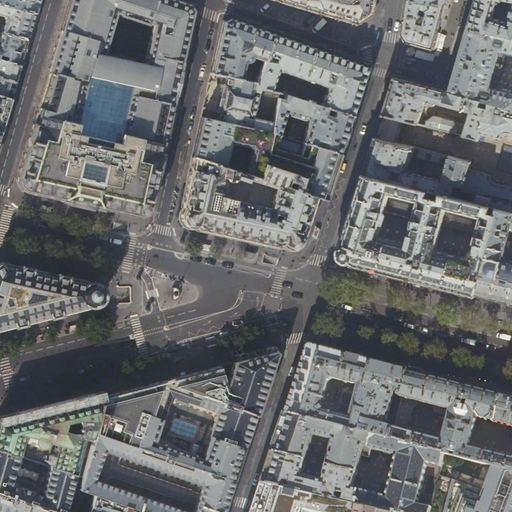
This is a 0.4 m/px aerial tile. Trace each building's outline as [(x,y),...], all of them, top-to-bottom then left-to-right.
[(0,0),(0,5),(34,14),(38,0),(0,0)] [(61,200),(60,202),(101,210),(101,208),(112,211),(136,216),(138,216),(141,215),(143,215),(146,213),(149,209),(150,206),(156,182),(169,122),(178,83),(189,33),(194,11),(190,5),(175,0),(68,0),(59,33),(32,125),(17,175),(17,178),(17,181),(17,183),(18,186),(21,189),(23,191),(26,192),(48,197),(61,200)] [(269,0),(325,17),(355,26),(371,14),(373,0),(269,0)] [(409,40),(433,47),(439,26),(446,0),(409,0),(406,19),(404,33),(409,40)] [(511,36),(511,0),(476,0),(469,27),(511,36)] [(34,14),(0,5),(0,13),(6,16),(3,27),(1,27),(0,29),(0,32),(26,40),(30,29),(34,14)] [(252,58),(263,62),(273,34),(250,26),(228,18),(222,22),(216,46),(210,73),(224,76),(255,83),(258,76),(242,71),(244,63),(247,63),(249,62),(251,59),(252,58)] [(511,36),(469,27),(460,58),(450,91),(490,102),(511,107),(511,92),(496,89),(499,75),(500,75),(503,64),(502,64),(506,51),(511,52),(511,36)] [(0,60),(19,66),(23,53),(26,40),(0,32),(0,60)] [(273,34),(263,62),(258,76),(255,83),(253,88),(270,92),(277,71),(325,88),(319,106),(351,117),(358,95),(367,68),(303,45),(273,34)] [(16,74),(19,66),(0,60),(0,78),(14,82),(16,74)] [(253,88),(255,83),(224,76),(222,85),(221,84),(220,89),(222,89),(220,94),(219,94),(219,96),(220,96),(219,99),(219,101),(218,101),(217,103),(219,103),(217,108),(216,108),(215,112),(216,112),(215,121),(263,131),(269,133),(276,99),(278,93),(270,92),(253,88)] [(400,76),(400,78),(423,84),(435,87),(436,84),(400,76)] [(389,94),(382,115),(385,115),(403,120),(467,136),(474,138),(478,139),(481,132),(490,102),(450,91),(435,87),(423,84),(400,78),(394,77),(389,94)] [(0,78),(0,96),(9,99),(12,88),(14,82),(0,78)] [(281,100),(276,99),(269,133),(278,136),(285,113),(308,120),(301,143),(339,155),(345,137),(351,117),(319,106),(315,105),(306,102),(283,95),(281,100)] [(0,129),(5,114),(9,99),(0,96),(0,129)] [(511,107),(490,102),(481,132),(501,138),(501,135),(502,134),(505,132),(508,132),(511,132),(511,187),(504,185),(504,186),(495,183),(492,182),(491,179),(491,177),(491,174),(489,174),(469,169),(464,190),(469,191),(468,194),(463,193),(461,199),(493,207),(499,208),(511,211),(511,107)] [(402,125),(403,120),(385,115),(384,119),(386,121),(386,122),(385,122),(383,127),(381,134),(382,135),(380,136),(378,136),(378,138),(393,142),(397,143),(398,139),(401,131),(403,126),(402,125)] [(269,133),(263,131),(215,121),(201,118),(196,139),(192,157),(257,179),(262,165),(266,144),(269,133)] [(287,138),(278,136),(269,133),(266,144),(262,165),(300,177),(296,191),(314,198),(324,201),(331,179),(339,155),(301,143),(292,140),(287,138)] [(378,138),(375,137),(369,157),(363,174),(429,191),(442,194),(461,199),(463,193),(464,190),(469,169),(471,162),(397,143),(393,142),(378,138)] [(257,179),(192,157),(185,187),(181,207),(183,208),(181,210),(180,213),(179,216),(179,219),(180,222),(182,225),(186,228),(190,228),(194,227),(196,229),(202,231),(256,242),(280,247),(280,246),(282,247),(284,249),(289,249),(292,249),(295,247),(297,245),(299,243),(300,240),(300,236),(300,235),(302,234),(306,222),(314,198),(296,191),(300,177),(262,165),(257,179)] [(353,262),(354,263),(354,264),(377,270),(380,271),(399,276),(413,280),(417,263),(410,261),(412,256),(418,258),(434,198),(427,196),(429,191),(363,174),(350,216),(341,244),(342,244),(343,246),(342,247),(340,249),(339,252),(339,253),(339,256),(340,258),(342,260),(344,262),(346,263),(348,263),(350,263),(353,262)] [(417,263),(413,280),(423,283),(437,286),(442,287),(476,296),(497,214),(491,212),(493,207),(461,199),(442,194),(441,200),(434,198),(418,258),(425,260),(424,265),(417,263)] [(511,211),(499,208),(497,214),(476,296),(511,305),(511,211)] [(377,270),(354,264),(354,263),(353,262),(350,263),(348,263),(346,263),(344,262),(342,260),(340,269),(378,279),(380,271),(377,270)] [(90,283),(87,283),(86,281),(63,276),(26,268),(4,264),(0,262),(0,329),(21,324),(35,321),(57,315),(86,308),(87,306),(89,306),(92,306),(95,305),(98,304),(100,301),(102,298),(102,294),(102,291),(101,290),(100,287),(99,286),(96,284),(91,283),(90,283)] [(380,271),(378,279),(397,284),(399,276),(380,271)] [(437,286),(423,283),(421,290),(435,294),(437,286)] [(373,359),(356,355),(309,343),(298,377),(286,413),(373,436),(391,440),(393,428),(394,428),(403,396),(401,396),(395,386),(397,381),(398,381),(399,380),(406,382),(409,368),(403,367),(398,366),(385,362),(373,359)] [(231,354),(233,362),(257,356),(273,352),(273,348),(268,345),(231,354)] [(222,511),(224,509),(239,462),(249,432),(265,383),(275,353),(273,352),(257,356),(233,362),(228,363),(212,367),(179,376),(134,387),(101,395),(98,409),(98,416),(93,431),(93,432),(91,439),(85,461),(81,477),(49,467),(41,496),(31,493),(32,492),(19,488),(19,489),(9,486),(17,457),(0,451),(0,492),(27,502),(59,511),(222,511)] [(472,384),(460,381),(442,377),(434,375),(409,368),(406,382),(399,380),(398,381),(397,381),(395,386),(401,396),(403,396),(394,428),(393,428),(391,440),(445,455),(482,463),(486,451),(470,447),(478,415),(494,419),(501,392),(490,389),(472,384)] [(444,371),(442,377),(460,381),(462,375),(444,371)] [(492,383),(490,389),(501,392),(502,386),(492,383)] [(511,394),(501,392),(494,419),(511,424),(511,457),(486,451),(482,463),(494,466),(511,470),(511,394)] [(66,397),(68,404),(83,400),(81,393),(66,397)] [(93,397),(84,400),(88,416),(76,419),(79,428),(88,425),(84,437),(90,439),(91,439),(93,432),(93,431),(98,416),(98,409),(101,395),(93,397)] [(0,451),(17,457),(22,435),(32,438),(32,440),(32,441),(32,443),(33,445),(35,446),(37,447),(39,447),(41,447),(43,446),(45,444),(45,442),(55,444),(49,467),(81,477),(85,461),(77,460),(81,444),(90,439),(84,437),(88,425),(79,428),(76,419),(88,416),(84,400),(83,400),(68,404),(59,406),(15,417),(0,420),(0,451)] [(281,428),(273,452),(283,454),(283,455),(306,461),(312,434),(334,439),(328,466),(356,473),(357,468),(361,454),(368,456),(369,453),(370,448),(373,436),(286,413),(281,428)] [(440,475),(445,455),(391,440),(373,436),(370,448),(398,455),(387,497),(373,494),(373,491),(360,488),(355,504),(389,511),(430,511),(435,495),(421,492),(426,473),(439,477),(440,475)] [(269,465),(263,483),(277,487),(279,481),(287,483),(286,489),(337,500),(339,493),(346,495),(345,502),(355,504),(360,488),(360,483),(361,483),(362,481),(360,481),(359,480),(358,479),(357,477),(356,476),(356,473),(328,466),(323,481),(302,476),(306,461),(283,455),(283,454),(273,452),(269,465)] [(479,476),(485,479),(489,468),(483,465),(479,476)] [(511,511),(511,470),(494,466),(485,491),(440,475),(439,477),(435,495),(430,511),(511,511)] [(446,474),(456,478),(459,471),(449,468),(446,474)] [(459,479),(469,482),(471,476),(461,472),(459,479)] [(472,483),(482,487),(485,481),(474,477),(472,483)] [(286,489),(277,487),(263,483),(253,511),(389,511),(355,504),(345,502),(337,500),(286,489)] [(0,511),(24,511),(27,502),(0,492),(0,511)] [(59,511),(27,502),(24,511),(59,511)]
